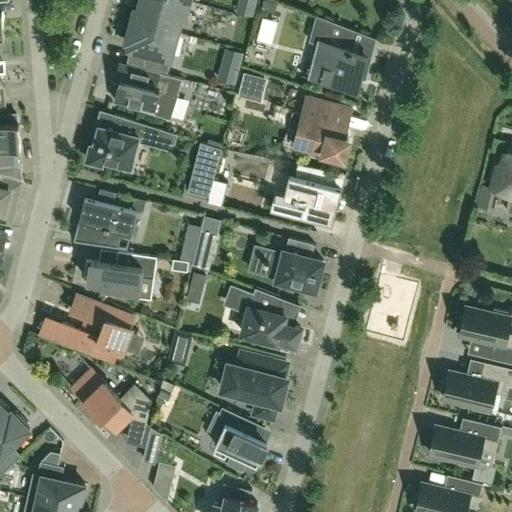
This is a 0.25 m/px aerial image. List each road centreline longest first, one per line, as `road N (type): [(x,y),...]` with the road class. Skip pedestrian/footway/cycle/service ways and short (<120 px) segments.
road 1 (residential): [(284,511),(413,9),(408,0)]
road 2 (residential): [(393,511),(452,271),(511,285)]
road 3 (residential): [(0,356),(134,494)]
road 4 (residential): [(100,0),(52,184)]
road 5 (residential): [(34,0),(52,184)]
road 6 (residential): [(52,184),(17,311),(0,330)]
